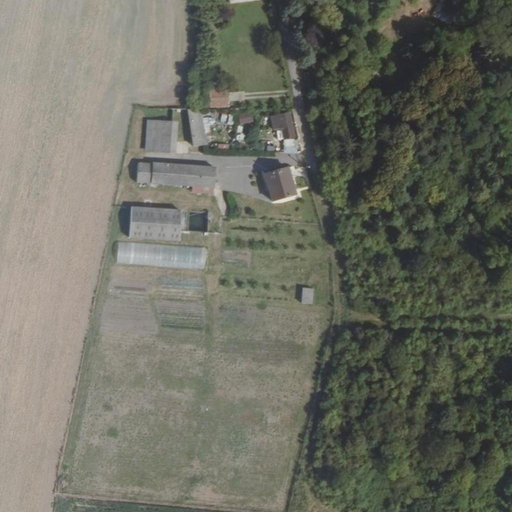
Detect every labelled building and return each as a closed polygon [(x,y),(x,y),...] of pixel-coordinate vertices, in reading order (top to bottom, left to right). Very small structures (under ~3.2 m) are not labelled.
[(437,0),(432,12),(449,21),(460,0),(437,0)] [(210,108),(229,107),(228,88),(209,89),(210,108)] [(245,92),(229,92),(230,101),(245,101),(245,92)] [(240,125),(254,122),(252,112),(238,116),(240,125)] [(203,114),(190,115),(195,149),(208,146),(203,114)] [(292,138),(288,114),(270,116),(272,131),(280,129),(282,140),(292,138)] [(173,125),(153,124),(151,152),(171,154),(173,125)] [(149,185),(150,165),(135,164),(133,183),(149,185)] [(210,188),(212,169),(150,165),(149,185),(195,187),(210,188)] [(295,196),(289,169),(264,174),(271,202),(295,196)] [(195,187),(195,195),(210,196),(210,188),(195,187)] [(186,212),(136,208),(134,238),(184,242),(186,212)] [(294,304),(303,224),(220,215),(220,217),(211,295),(232,297),(234,297),(294,304)] [(303,287),(301,303),(312,304),(314,289),(303,287)]
